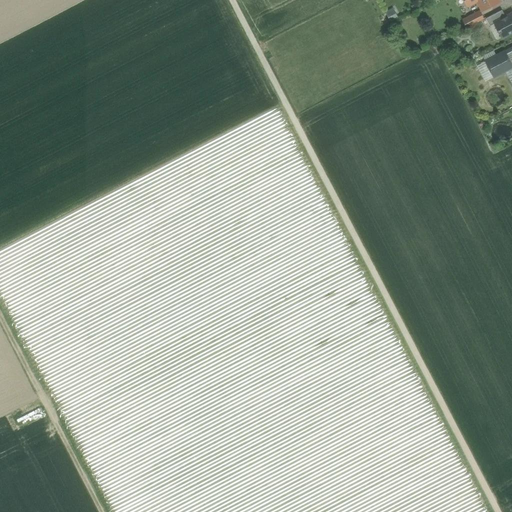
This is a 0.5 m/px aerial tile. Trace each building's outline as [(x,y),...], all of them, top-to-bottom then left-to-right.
[(465,0),(468,5),(477,1),(482,10),(500,1),(499,0),(465,0)] [(392,9),(385,13),(390,22),(397,18),(392,9)] [(502,10),(486,18),(490,26),(495,23),(506,17),(502,10)] [(480,12),(464,20),(468,28),(484,19),(480,12)] [(511,13),(506,17),(495,23),(503,38),(511,32),(511,13)] [(453,41),(444,41),(444,51),(453,50),(453,41)] [(505,51),(496,56),(494,51),(484,56),(494,77),(511,67),(511,65),(505,52),(505,51)]
